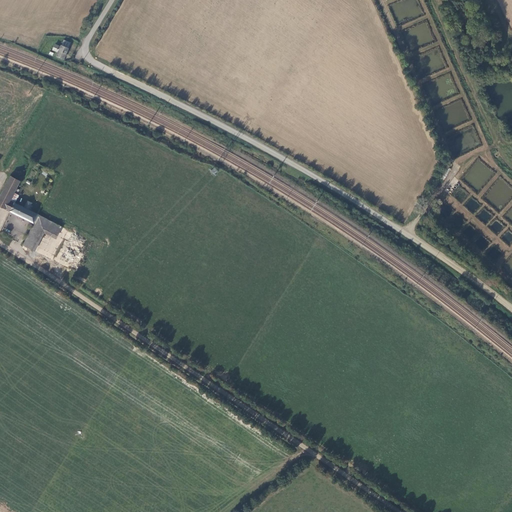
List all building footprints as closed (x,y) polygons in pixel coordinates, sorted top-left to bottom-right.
[(59,53),(58,57),(64,59),(69,49),(68,49),(71,43),(64,40),(61,47),(55,45),(53,50),(59,53)] [(9,202),(18,183),(10,178),(0,198),(0,208),(5,211),(9,202)] [(5,211),(10,213),(14,204),(9,202),(5,211)] [(43,230),(49,232),(54,223),(28,211),(31,204),(27,202),(24,208),(14,204),(10,213),(34,225),(24,247),(33,252),(43,230)] [(62,228),(54,223),(49,232),(58,237),(62,228)]
